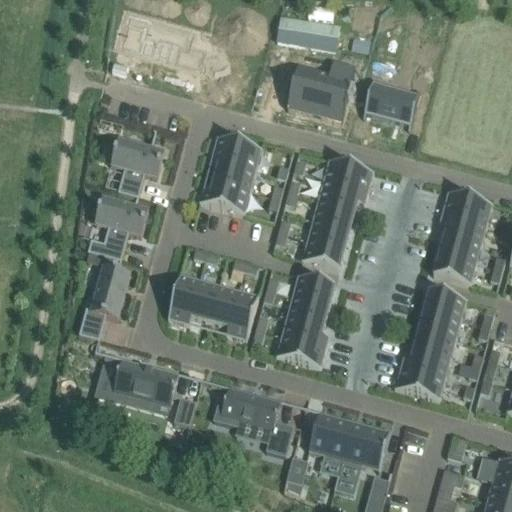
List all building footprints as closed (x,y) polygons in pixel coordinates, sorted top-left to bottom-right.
[(222,5),(217,29),(265,39),(270,15),(222,5)] [(118,12),(109,49),(191,69),(195,50),(170,44),(174,28),(142,21),(143,18),(118,12)] [(282,23),(278,46),(336,56),(340,32),(282,23)] [(427,43),(421,66),(436,70),(443,47),(427,43)] [(299,71),(287,114),(341,128),(356,73),(333,66),(329,79),(299,71)] [(374,83),(364,123),(365,123),(366,119),(410,130),(409,135),(410,135),(421,95),(420,95),(418,99),(374,88),(376,83),(374,83)] [(511,100),(493,96),(477,155),(504,162),(508,148),(511,148),(511,100)] [(219,167),(256,177),(262,154),(218,142),(211,165),(219,167)] [(119,144),(111,171),(125,175),(118,198),(139,203),(145,180),(157,184),(165,157),(119,144)] [(374,179),(374,178),(329,165),(329,167),(324,185),(369,198),(374,179)] [(303,180),(306,169),(297,166),(294,178),(303,180)] [(219,167),(214,187),(251,197),(256,177),(219,167)] [(286,185),(289,174),(280,171),(277,183),(286,185)] [(366,209),(369,198),(324,185),(319,206),(356,216),(358,207),(366,209)] [(292,186),(289,198),(298,200),(301,188),(292,186)] [(245,220),(251,197),(214,187),(211,198),(203,196),(200,208),(245,220)] [(275,191),(272,203),(281,205),(284,193),(275,191)] [(493,210),(448,197),(448,199),(443,218),(488,230),(493,211),(493,210)] [(289,198),(286,209),(294,212),(298,200),(289,198)] [(91,245),(88,258),(121,267),(128,238),(141,242),(149,215),(103,203),(95,229),(109,233),(104,249),(91,245)] [(272,203),(269,214),(277,217),(281,205),(272,203)] [(350,236),(356,216),(319,206),(313,226),(350,236)] [(482,250),(488,230),(443,218),(440,229),(447,231),(445,240),(482,250)] [(288,240),(291,228),(282,226),(279,237),(288,240)] [(345,256),(350,236),(313,226),(308,246),(345,256)] [(511,236),(504,235),(501,246),(510,249),(511,241),(511,236)] [(284,251),(288,240),(279,237),(276,249),(284,251)] [(477,270),(482,250),(445,240),(440,260),(477,270)] [(340,275),(345,256),(308,246),(303,265),(302,265),(302,266),(340,276),(340,275)] [(205,266),(208,257),(196,254),(194,263),(205,266)] [(217,269),(219,261),(208,257),(205,266),(217,269)] [(472,289),(477,270),(440,260),(434,279),(434,280),(472,291),(472,289)] [(497,263),(494,274),(502,276),(506,265),(497,263)] [(245,277),(247,268),(235,265),(233,274),(245,277)] [(256,280),(259,271),(247,268),(245,277),(256,280)] [(87,314),(79,340),(99,346),(100,346),(100,345),(106,322),(118,325),(125,299),(128,290),(131,279),(119,276),(118,275),(104,272),(92,315),(87,314)] [(494,274),(490,286),(499,288),(502,276),(494,274)] [(188,330),(190,322),(200,285),(181,280),(169,324),(188,330)] [(336,291),(298,281),(297,282),(298,282),(293,301),(330,311),(335,292),(336,291)] [(276,297),(279,286),(270,283),(267,295),(276,297)] [(210,327),(220,290),(200,285),(190,322),(210,327)] [(229,333),(239,296),(220,290),(210,327),(229,333)] [(273,309),(276,297),(267,295),(264,307),(273,309)] [(467,307),(467,305),(430,295),(429,297),(430,297),(425,316),(462,325),(467,307)] [(247,346),(259,301),(239,296),(229,333),(227,340),(247,346)] [(324,331),(330,311),(293,301),(287,321),(324,331)] [(456,346),(462,325),(425,316),(419,336),(456,346)] [(485,320),(482,331),(490,334),(494,322),(485,320)] [(322,340),(324,331),(287,321),(282,342),(326,354),(329,342),(322,340)] [(268,325),(259,323),(256,334),(265,337),(268,325)] [(482,331),(478,343),(487,346),(490,334),(482,331)] [(265,337),(256,334),(253,346),(262,348),(265,337)] [(451,366),(456,346),(419,336),(414,356),(451,366)] [(321,373),(326,354),(282,342),(277,361),(276,360),(276,362),(321,374),(322,373),(321,373)] [(498,369),(501,357),(492,355),(489,366),(498,369)] [(445,386),(451,366),(414,356),(411,365),(404,363),(401,374),(445,386)] [(481,373),(484,362),(475,359),(472,371),(481,373)] [(122,366),(114,397),(170,412),(173,402),(178,382),(179,382),(179,380),(179,379),(178,379),(178,380),(161,375),(161,374),(159,374),(159,375),(154,373),(147,372),(142,370),(142,369),(141,369),(140,370),(124,365),(122,364),(122,365),(122,366)] [(494,380),(498,369),(489,366),(486,378),(494,380)] [(478,385),(481,373),(472,371),(469,383),(478,385)] [(440,405),(445,386),(401,374),(396,393),(395,393),(395,394),(440,406),(441,405),(440,405)] [(492,389),(483,386),(480,398),(489,400),(492,389)] [(475,393),(467,391),(463,402),(472,405),(475,393)] [(220,404),(213,426),(239,433),(241,428),(272,436),(266,457),(286,462),(294,432),(276,427),(281,409),(282,409),(282,407),(281,407),(280,407),(264,403),(265,402),(263,402),(263,403),(247,399),(247,398),(246,397),(246,398),(230,394),(230,393),(228,393),(229,394),(226,406),(220,404)] [(181,404),(174,428),(190,432),(196,408),(187,405),(181,404)] [(343,466),(353,427),(349,426),(349,425),(348,425),(335,422),(335,421),(334,421),(334,422),(321,418),(321,417),(319,417),(319,419),(309,457),(343,466)] [(361,429),(353,427),(343,466),(366,472),(367,467),(380,471),(379,478),(380,478),(392,435),(390,434),(390,437),(377,433),(376,432),(375,433),(363,430),(363,429),(362,428),(361,429)] [(463,459),(450,455),(448,463),(461,467),(463,459)] [(293,463),(287,487),(302,491),(309,467),(293,463)] [(511,493),(511,469),(500,467),(499,468),(484,464),(479,484),(494,488),(511,493)] [(389,486),(375,482),(366,511),(383,511),(392,479),(391,479),(389,486)] [(453,498),(455,490),(441,487),(439,495),(453,498)] [(504,511),(511,511),(511,493),(494,488),(489,508),(504,511)] [(450,506),(453,498),(439,495),(437,503),(450,506)]
